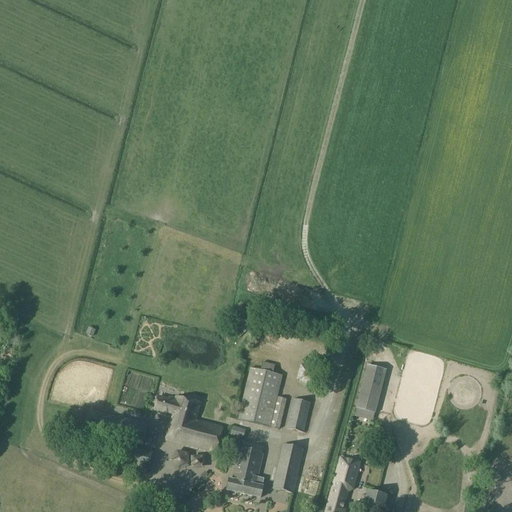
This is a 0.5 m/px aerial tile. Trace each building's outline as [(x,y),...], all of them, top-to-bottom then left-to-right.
[(96,330),(88,327),(86,334),(93,337),(96,330)] [(250,369),(238,421),(278,430),(286,400),(277,398),(282,376),(273,374),(275,366),(262,363),(260,371),(250,369)] [(367,366),(361,388),(371,391),(380,393),(385,371),(367,366)] [(172,415),(166,436),(166,438),(167,439),(169,441),(215,452),(217,451),(222,429),(221,426),(195,420),(199,405),(169,397),(169,399),(158,397),(154,410),(172,415)] [(294,400),(287,429),(303,433),(310,404),(294,400)] [(84,429),(142,444),(146,430),(144,426),(89,411),(84,429)] [(231,436),(244,439),(245,433),(246,430),(238,428),(239,425),(236,424),(235,428),(234,427),(233,430),(231,436)] [(282,445),(271,488),(292,493),(302,450),(282,445)] [(133,464),(131,469),(147,474),(152,454),(131,449),(127,463),(133,464)] [(229,479),(226,490),(259,498),(262,485),(257,484),(258,477),(263,456),(261,454),(242,449),(240,451),(233,480),(229,479)] [(353,488),(359,462),(341,458),(326,511),(344,511),(345,510),(343,509),(347,492),(353,488)] [(368,492),(365,502),(360,500),(358,508),(364,509),(362,511),(382,511),(387,496),(368,492)]
